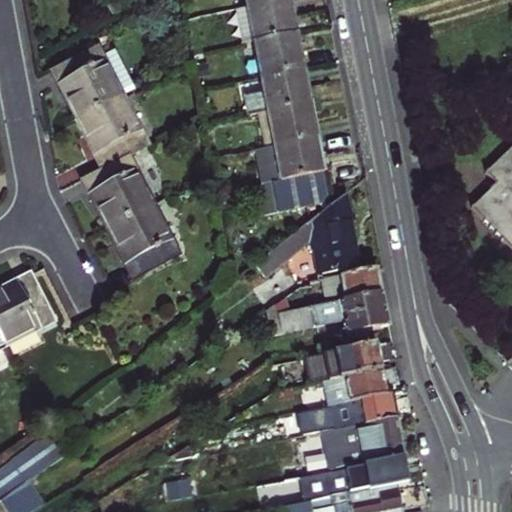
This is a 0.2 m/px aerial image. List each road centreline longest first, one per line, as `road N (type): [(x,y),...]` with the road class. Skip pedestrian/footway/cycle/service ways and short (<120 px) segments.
road 1 (tertiary): [(405,246),(358,0)]
road 2 (tertiary): [(481,440),(423,309),(405,246)]
road 3 (tertiary): [(405,246),(418,359),(453,447)]
road 4 (residential): [(0,19),(38,214)]
